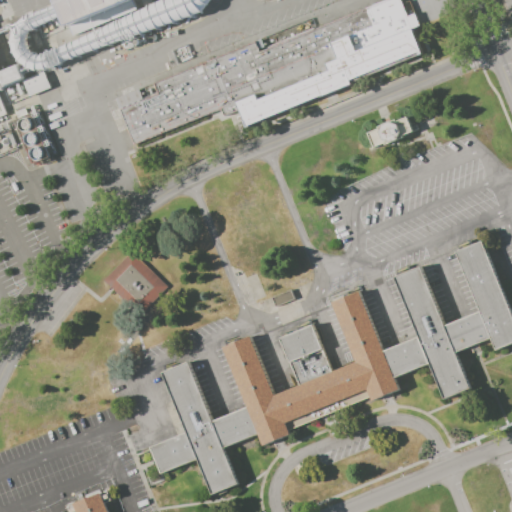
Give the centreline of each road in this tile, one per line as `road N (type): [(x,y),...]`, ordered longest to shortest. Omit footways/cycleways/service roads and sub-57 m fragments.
road 1 (residential): [(497,52),(176,187),(71,273),(0,381)]
road 2 (residential): [(480,458),(346,511)]
